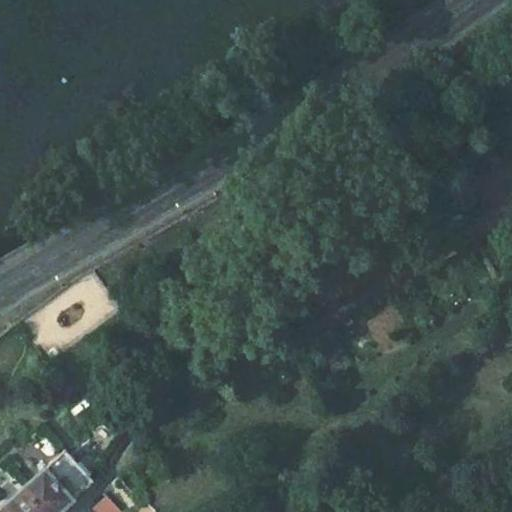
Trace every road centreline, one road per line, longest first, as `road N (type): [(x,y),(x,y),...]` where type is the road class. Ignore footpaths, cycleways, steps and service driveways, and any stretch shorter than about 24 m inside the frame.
road 1 (primary): [(473,0),(376,72),(0,291)]
road 2 (track): [(91,492),(145,421),(209,388),(377,248),(511,204)]
